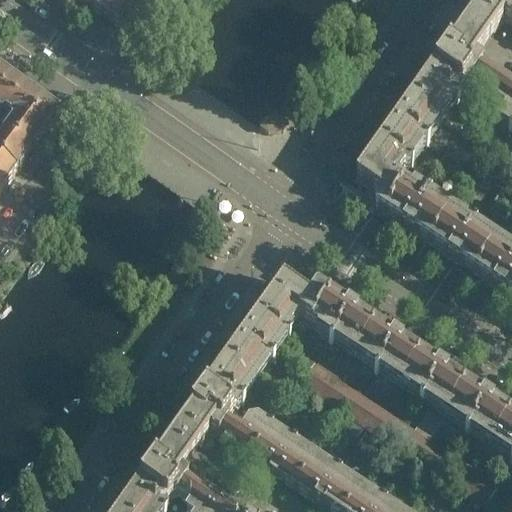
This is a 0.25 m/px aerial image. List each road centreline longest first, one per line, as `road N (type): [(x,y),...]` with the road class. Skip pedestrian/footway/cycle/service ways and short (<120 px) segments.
road 1 (tertiary): [(511,364),(282,209)]
road 2 (residential): [(136,417),(282,209)]
road 3 (residential): [(282,209),(428,7)]
road 4 (tertiary): [(282,209),(110,89)]
road 5 (residential): [(0,244),(110,89)]
road 6 (residential): [(136,417),(274,511)]
road 7 (tertiary): [(110,89),(0,12)]
